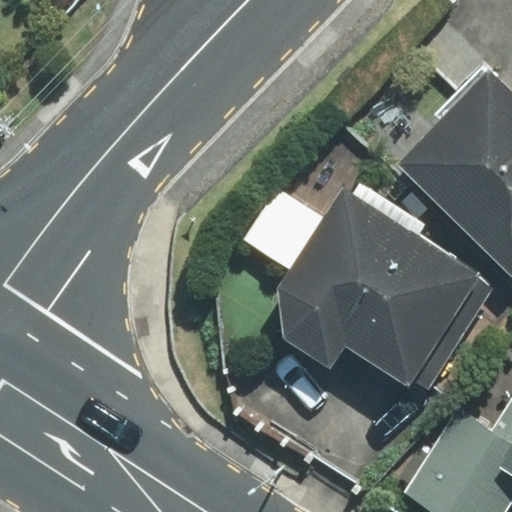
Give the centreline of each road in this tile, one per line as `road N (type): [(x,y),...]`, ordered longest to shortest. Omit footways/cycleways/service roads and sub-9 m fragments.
road 1 (tertiary): [(0,294),(70,195),(249,0)]
road 2 (secondary): [(158,511),(0,404)]
